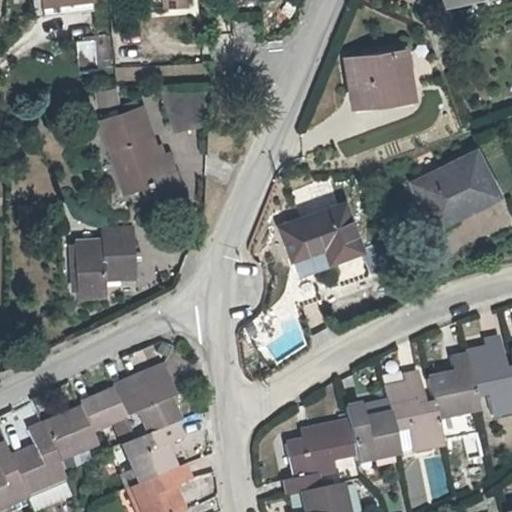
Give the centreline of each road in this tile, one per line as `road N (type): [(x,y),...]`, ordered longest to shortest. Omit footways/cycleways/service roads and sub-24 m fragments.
road 1 (residential): [(326,0),(212,296)]
road 2 (residential): [(228,415),(346,350),(511,283)]
road 3 (residential): [(0,395),(212,296)]
road 4 (residential): [(212,296),(228,415)]
